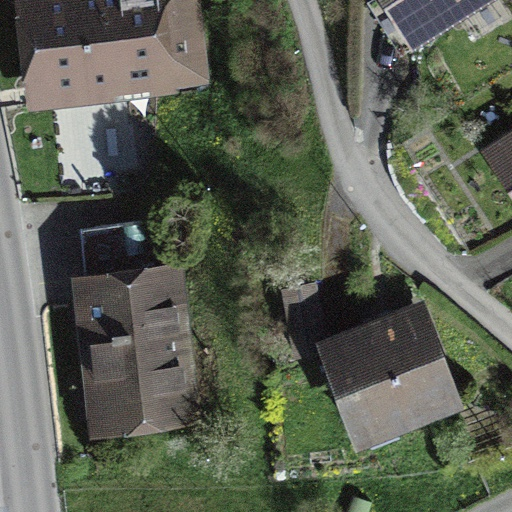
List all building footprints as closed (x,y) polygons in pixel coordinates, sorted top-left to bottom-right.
[(192,0),(42,0),(33,1),(42,89),(201,70),(192,0)] [(392,0),(414,34),(468,0),(392,0)] [(511,139),(493,152),(511,180),(511,139)] [(155,219),(80,227),(101,420),(186,411),(171,277),(162,279),(155,219)] [(298,354),(322,349),(311,286),(287,290),(298,354)] [(396,433),(391,419),(443,400),(412,317),(337,345),(366,426),(355,430),(356,433),(370,443),(396,433)]
